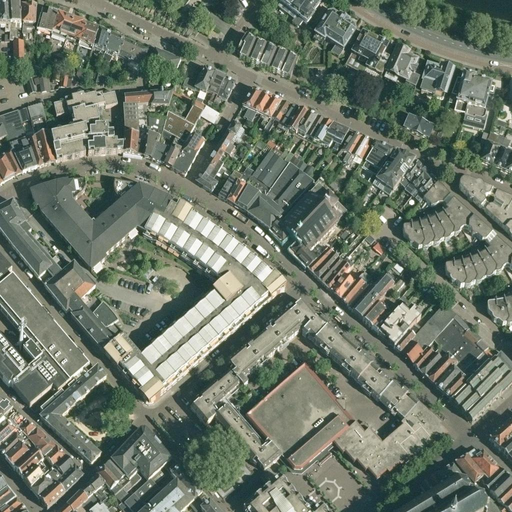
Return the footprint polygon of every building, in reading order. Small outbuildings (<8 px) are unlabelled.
[(275,0),(275,1),(280,5),(277,8),(287,16),(300,0),(275,0)] [(315,0),(300,0),(287,16),(294,21),(291,24),(298,29),(303,23),(307,26),(314,17),(312,15),(321,4),(315,0)] [(0,26),(5,27),(5,33),(10,34),(10,25),(9,5),(6,5),(4,2),(1,2),(0,3),(0,26)] [(20,5),(9,5),(10,25),(10,34),(10,36),(9,42),(13,42),(13,43),(16,42),(16,32),(20,32),(21,25),(19,25),(20,5)] [(22,25),(23,25),(22,35),(33,36),(34,26),(35,26),(36,7),(23,6),(22,25)] [(37,30),(51,34),(57,14),(56,11),(51,10),(50,12),(49,11),(49,12),(42,10),(37,30)] [(50,36),(65,41),(74,20),(57,14),(51,34),(50,36)] [(349,24),(348,23),(339,17),(338,19),(333,15),(327,16),(314,37),(324,43),(325,41),(335,47),(331,53),(339,58),(342,52),(343,53),(355,34),(354,29),(348,25),(349,24)] [(73,45),(78,47),(86,26),(83,25),(83,23),(74,20),(65,41),(74,44),(73,45)] [(208,37),(212,30),(205,25),(200,32),(208,37)] [(98,30),(86,26),(78,47),(92,51),(92,50),(98,30)] [(99,30),(98,30),(92,50),(100,54),(104,56),(105,53),(111,36),(99,30)] [(351,56),(345,66),(364,76),(367,71),(381,78),(389,61),(383,58),(388,47),(387,47),(388,44),(386,41),(384,40),(381,41),(379,43),(378,42),(378,43),(362,35),(351,56)] [(125,43),(111,36),(105,53),(104,56),(102,62),(109,65),(113,57),(118,59),(118,58),(125,43)] [(240,59),(247,62),(255,44),(251,42),(251,41),(246,37),(240,45),(238,51),(237,55),(241,56),(240,59)] [(13,63),(18,63),(24,63),(23,42),(16,42),(13,43),(13,63)] [(118,59),(128,64),(136,48),(125,43),(118,58),(118,59)] [(247,62),(268,72),(276,53),(272,51),(272,50),(261,45),(260,46),(255,44),(247,62)] [(137,73),(147,53),(136,48),(128,64),(134,67),(132,71),(137,73)] [(167,78),(168,74),(174,77),(181,61),(155,50),(148,65),(150,66),(148,69),(167,78)] [(268,72),(290,81),(298,62),(293,60),(293,59),(282,54),(281,55),(276,53),(268,72)] [(387,75),(385,80),(395,85),(398,80),(406,83),(405,86),(414,91),(419,81),(418,81),(421,74),(417,73),(421,63),(397,53),(387,75)] [(304,65),(298,62),(290,81),(296,84),(304,65)] [(434,94),(445,98),(452,73),(441,69),(440,72),(427,68),(422,84),(423,84),(420,93),(433,97),(434,94)] [(199,95),(196,102),(202,104),(205,97),(206,94),(215,75),(204,70),(200,78),(193,75),(190,81),(188,81),(186,81),(183,88),(199,95)] [(123,74),(118,71),(112,83),(119,83),(123,74)] [(81,87),(82,87),(83,82),(85,74),(78,72),(74,83),(81,85),(81,87)] [(225,80),(215,75),(206,94),(212,96),(209,103),(213,105),(214,102),(225,80)] [(464,117),(465,118),(466,117),(474,82),(475,80),(463,77),(462,82),(458,81),(448,104),(456,106),(454,113),(464,116),(464,117)] [(48,78),(39,80),(41,93),(41,94),(50,93),(50,92),(48,78)] [(25,82),(29,96),(36,94),(31,80),(25,82)] [(226,103),(235,84),(225,80),(214,102),(213,105),(218,107),(220,101),(226,103)] [(490,86),(474,82),(466,117),(465,118),(474,120),(475,119),(482,121),(484,119),(486,114),(483,111),(488,96),(493,97),(495,89),(490,88),(490,86)] [(175,83),(173,93),(179,95),(182,86),(175,83)] [(242,109),(248,111),(244,118),(247,120),(262,96),(253,91),(242,109)] [(173,93),(152,95),(149,95),(151,106),(150,106),(150,108),(168,108),(173,93)] [(102,156),(103,156),(104,156),(121,155),(122,146),(120,146),(117,146),(117,143),(113,143),(113,135),(107,135),(107,128),(105,128),(94,129),(94,132),(89,133),(90,142),(85,142),(84,139),(87,138),(85,130),(88,129),(87,126),(99,123),(97,117),(102,116),(101,110),(117,107),(114,94),(102,97),(102,95),(84,98),(83,96),(64,101),(65,103),(53,106),(56,118),(71,115),(74,126),(72,126),(74,132),(51,137),(49,138),(57,164),(85,157),(83,149),(87,149),(87,157),(100,156),(101,156),(102,156)] [(124,97),(125,107),(146,106),(150,106),(151,106),(149,95),(124,97)] [(256,115),(261,117),(272,100),(269,99),(269,98),(262,95),(262,96),(247,120),(244,126),(249,128),(256,115)] [(281,104),(272,100),(261,117),(260,119),(264,122),(261,126),(265,129),(270,121),(281,104)] [(279,125),(279,126),(290,108),(281,104),(270,121),(265,129),(264,131),(268,134),(273,126),(272,125),(274,122),(279,125)] [(26,109),(30,121),(33,133),(44,168),(57,164),(49,138),(51,137),(42,105),(27,109),(26,109)] [(121,155),(123,155),(139,157),(142,158),(147,130),(146,106),(125,107),(123,107),(125,135),(124,135),(123,145),(122,146),(121,155)] [(172,170),(181,153),(190,136),(200,118),(202,114),(204,111),(206,108),(205,107),(203,111),(193,106),(184,122),(168,113),(165,122),(163,132),(176,138),(170,151),(163,167),(172,170)] [(202,114),(200,118),(214,126),(219,116),(206,107),(206,108),(204,111),(202,114)] [(279,126),(287,130),(299,111),(290,108),(279,126)] [(21,124),(30,121),(26,109),(18,113),(21,124)] [(287,131),(293,135),(294,135),(307,115),(299,111),(287,130),(287,131)] [(24,133),(21,124),(18,113),(0,118),(0,140),(6,139),(5,135),(13,132),(17,143),(9,146),(10,147),(12,153),(22,175),(36,171),(24,135),(24,133)] [(297,133),(305,138),(317,119),(307,115),(294,135),(295,136),(297,133)] [(399,128),(404,130),(411,133),(411,134),(420,138),(420,137),(428,141),(433,129),(403,117),(399,128)] [(165,122),(148,119),(149,130),(162,135),(163,132),(165,122)] [(305,138),(312,141),(313,140),(314,141),(325,122),(317,119),(305,138)] [(507,125),(495,121),(493,125),(499,127),(505,130),(507,125)] [(321,144),(331,125),(325,122),(314,141),(313,140),(312,141),(320,145),(321,144)] [(233,124),(224,139),(222,142),(236,150),(236,151),(242,142),(240,141),(244,133),(240,131),(241,130),(233,124)] [(329,148),(331,144),(340,129),(331,125),(321,144),(325,146),(329,148)] [(337,152),(348,132),(340,129),(331,144),(335,146),(333,150),(337,152)] [(142,158),(151,161),(157,146),(162,135),(149,130),(147,130),(146,137),(142,158)] [(33,133),(24,135),(36,171),(44,168),(33,133)] [(339,158),(343,154),(346,155),(343,162),(347,164),(361,138),(352,134),(340,152),(337,157),(339,158)] [(193,137),(190,136),(181,153),(194,162),(204,144),(203,143),(204,141),(194,135),(193,137)] [(477,153),(483,155),(487,145),(489,136),(483,135),(477,153)] [(359,166),(362,162),(371,142),(361,138),(347,164),(351,166),(352,163),(359,166)] [(487,145),(483,155),(480,163),(492,168),(500,151),(504,141),(498,138),(494,148),(487,145)] [(504,141),(500,151),(492,168),(503,173),(511,153),(511,150),(508,149),(510,143),(504,141)] [(232,157),(229,155),(233,149),(236,150),(222,142),(217,150),(228,157),(230,159),(232,157)] [(255,147),(261,151),(264,146),(258,142),(255,147)] [(269,142),(265,147),(273,153),(277,147),(269,142)] [(372,151),(365,164),(362,170),(367,173),(374,176),(377,171),(379,172),(387,159),(389,161),(393,152),(374,144),(371,150),(372,151)] [(157,146),(151,161),(152,162),(163,167),(170,151),(157,146)] [(274,157),(279,161),(285,152),(280,149),(274,157)] [(211,158),(222,165),(228,157),(217,150),(211,158)] [(285,151),(285,152),(279,161),(287,167),(293,157),(294,156),(285,151)] [(12,153),(4,156),(15,178),(22,175),(12,153)] [(172,170),(185,178),(194,162),(181,153),(172,170)] [(247,215),(247,216),(259,200),(261,202),(271,192),(288,168),(287,167),(279,161),(274,157),(271,155),(271,154),(269,153),(267,156),(253,177),(252,178),(251,178),(233,207),(247,215)] [(372,186),(372,187),(380,192),(405,157),(396,153),(389,163),(393,166),(391,170),(386,167),(375,183),(372,186)] [(511,153),(503,173),(511,177),(511,153)] [(337,157),(333,155),(331,154),(324,162),(329,166),(337,157)] [(0,177),(4,185),(15,178),(4,156),(0,157),(0,177)] [(293,157),(287,167),(288,168),(294,172),(300,162),(293,157)] [(391,196),(399,184),(403,178),(407,173),(415,162),(405,157),(380,192),(389,198),(391,196)] [(226,173),(221,170),(223,166),(222,165),(211,158),(206,167),(217,174),(223,177),(226,173)] [(300,162),(294,172),(302,177),(308,167),(300,162)] [(405,191),(410,185),(423,169),(415,162),(407,173),(403,178),(399,184),(405,191)] [(308,167),(302,177),(307,180),(309,179),(315,170),(309,166),(308,167)] [(206,167),(201,175),(212,182),(217,174),(206,167)] [(269,232),(270,233),(281,221),(291,209),(313,184),(307,180),(302,177),(294,172),(288,168),(271,192),(261,202),(259,200),(247,216),(269,232)] [(410,185),(413,188),(408,194),(412,198),(430,177),(423,169),(410,185)] [(218,199),(226,203),(242,177),(234,172),(230,179),(218,199)] [(226,203),(233,207),(251,178),(252,178),(253,177),(245,172),(242,177),(226,203)] [(195,184),(207,191),(211,184),(213,186),(215,184),(212,182),(201,175),(195,184)] [(420,205),(423,201),(424,199),(438,184),(430,177),(412,198),(415,201),(420,205)] [(492,191),(482,187),(482,186),(481,184),(480,184),(478,183),(477,183),(475,184),(468,181),(467,180),(465,180),(464,181),(462,181),(461,182),(460,183),(459,185),(459,186),(459,188),(459,190),(460,191),(461,192),(467,197),(467,199),(467,200),(468,202),(470,202),(471,203),(473,203),(480,210),(483,213),(485,211),(488,208),(485,205),(484,201),(479,197),(477,196),(479,194),(480,195),(486,199),(488,198),(489,197),(493,199),(495,195),(496,193),(492,191)] [(120,342),(119,341),(114,346),(102,332),(106,329),(118,321),(114,315),(108,309),(102,304),(92,315),(85,306),(91,300),(88,296),(95,289),(76,267),(64,278),(28,235),(31,232),(24,224),(13,203),(0,209),(0,233),(12,249),(21,259),(20,260),(38,281),(39,281),(45,289),(66,314),(69,312),(73,317),(71,318),(146,404),(152,405),(276,297),(284,293),(276,283),(261,269),(250,260),(251,258),(249,257),(248,254),(247,253),(242,249),(226,237),(210,226),(193,215),(179,207),(168,201),(154,194),(141,189),(130,186),(114,183),(113,186),(113,188),(113,189),(113,191),(114,193),(114,194),(115,196),(115,197),(116,198),(121,204),(95,226),(93,223),(90,226),(71,204),(82,195),(83,194),(84,193),(85,191),(85,189),(86,188),(86,186),(86,184),(85,182),(71,183),(57,186),(43,189),(30,194),(36,210),(39,209),(41,215),(91,273),(106,260),(104,258),(137,230),(144,234),(142,237),(159,247),(172,254),(187,264),(198,271),(209,279),(219,287),(138,358),(130,348),(123,340),(120,342)] [(277,239),(282,243),(282,244),(284,242),(293,251),(291,252),(296,257),(295,258),(307,271),(328,251),(322,246),(321,247),(318,245),(338,224),(346,215),(337,207),(337,206),(330,199),(328,196),(314,185),(313,184),(291,209),(281,221),(270,233),(276,240),(277,239)] [(329,188),(334,194),(338,190),(332,184),(329,188)] [(438,184),(424,199),(423,201),(426,204),(427,205),(428,206),(429,207),(430,208),(432,208),(433,208),(435,208),(436,207),(437,206),(443,205),(444,204),(445,203),(447,200),(448,200),(447,199),(445,197),(446,196),(447,195),(448,194),(445,191),(441,187),(438,184)] [(355,199),(347,192),(343,197),(350,204),(355,199)] [(511,200),(496,193),(495,195),(493,199),(495,203),(500,206),(498,210),(492,207),(488,208),(485,211),(483,213),(497,225),(509,235),(509,237),(509,238),(510,240),(511,240),(511,200)] [(413,246),(418,250),(421,249),(422,250),(424,251),(425,251),(427,250),(428,249),(429,248),(432,247),(433,247),(435,247),(436,247),(438,246),(439,245),(440,244),(443,242),(444,243),(446,243),(447,242),(448,241),(449,240),(450,238),(453,237),(454,237),(456,237),(457,236),(458,235),(459,234),(459,232),(463,230),(464,230),(465,230),(467,231),(470,233),(470,235),(471,236),(472,237),(473,238),(475,239),(476,239),(477,240),(478,240),(480,242),(485,243),(486,242),(487,241),(489,238),(490,238),(489,237),(487,235),(488,234),(489,233),(486,230),(453,201),(451,202),(447,207),(450,210),(443,215),(439,218),(436,220),(432,221),(428,223),(423,225),(419,226),(415,227),(411,227),(411,228),(411,233),(409,233),(404,234),(403,234),(403,238),(407,240),(407,241),(407,243),(408,244),(409,245),(410,246),(412,246),(413,246)] [(367,211),(361,219),(369,226),(376,217),(367,211)] [(368,237),(364,240),(370,246),(374,242),(368,237)] [(446,272),(445,272),(446,276),(449,279),(449,281),(450,282),(451,284),(452,284),(454,285),(455,285),(460,288),(463,288),(464,289),(466,289),(468,289),(469,288),(470,287),(471,286),(474,285),(476,286),(477,286),(479,285),(480,285),(481,284),(482,282),(485,281),(486,281),(488,281),(489,281),(490,280),(491,279),(492,277),(495,275),(497,276),(498,275),(499,275),(501,274),(501,272),(502,271),(505,269),(505,268),(506,268),(507,268),(509,269),(511,271),(511,254),(497,241),(495,239),(493,241),(489,245),(492,248),(485,254),(481,256),(474,260),(470,262),(461,264),(455,266),(453,266),(453,271),(451,272),(446,272)] [(307,271),(313,277),(334,256),(328,251),(307,271)] [(383,262),(388,257),(384,254),(379,259),(383,262)] [(313,277),(318,282),(339,260),(334,256),(313,277)] [(0,310),(30,346),(23,353),(34,366),(27,371),(0,339),(0,378),(8,389),(11,387),(13,390),(29,409),(53,390),(57,395),(89,368),(12,278),(10,279),(7,275),(11,272),(0,258),(0,310)] [(318,282),(324,288),(347,260),(346,260),(343,264),(339,260),(318,282)] [(324,288),(331,294),(350,270),(353,266),(347,260),(324,288)] [(360,279),(358,277),(360,274),(353,267),(354,266),(353,266),(350,270),(331,294),(340,302),(359,280),(360,279)] [(102,280),(109,274),(104,268),(97,274),(102,280)] [(364,274),(360,279),(359,280),(340,302),(351,313),(382,278),(374,287),(372,286),(370,290),(367,287),(372,281),(364,274)] [(353,314),(363,323),(393,288),(382,278),(351,313),(353,314)] [(363,323),(372,331),(388,314),(387,312),(390,309),(386,306),(390,302),(397,294),(397,293),(405,284),(400,280),(393,288),(363,323)] [(511,299),(511,300),(503,303),(495,304),(495,305),(495,310),(493,310),(488,310),(487,311),(487,314),(491,318),(491,319),(492,321),(493,322),(494,323),(496,323),(497,323),(502,327),(505,326),(507,327),(508,327),(510,327),(511,326),(511,325),(511,299)] [(372,331),(378,336),(397,314),(401,310),(405,305),(400,300),(388,314),(372,331)] [(370,396),(378,403),(386,411),(394,417),(396,415),(404,422),(419,405),(410,398),(407,395),(408,395),(403,391),(401,393),(392,385),(392,386),(386,380),(387,380),(382,376),(381,376),(379,374),(379,373),(372,367),(365,360),(366,360),(361,356),(358,354),(358,353),(343,340),(340,338),(335,333),(335,334),(329,329),(329,328),(317,318),(316,320),(302,304),(295,310),(294,309),(228,365),(232,371),(195,403),(197,405),(190,411),(205,428),(214,420),(255,468),(257,466),(263,473),(281,458),(268,444),(262,449),(227,408),(220,414),(215,409),(240,387),(243,390),(247,387),(243,382),(301,333),(303,336),(313,344),(313,345),(320,352),(321,351),(349,376),(356,383),(370,395),(370,396)] [(456,318),(443,307),(414,339),(414,338),(399,355),(412,367),(434,343),(453,322),(456,318)] [(388,344),(394,350),(412,329),(413,330),(416,325),(420,320),(416,317),(417,314),(410,308),(406,314),(401,310),(397,314),(378,336),(384,341),(386,340),(388,342),(388,344)] [(412,367),(418,373),(434,355),(463,324),(457,318),(456,318),(453,322),(434,343),(412,367)] [(469,331),(463,324),(434,355),(418,373),(425,379),(435,389),(465,358),(481,343),(482,342),(469,330),(469,331)] [(419,328),(416,325),(413,330),(412,329),(394,350),(399,355),(414,338),(412,336),(419,328)] [(488,350),(481,343),(465,358),(435,389),(443,397),(461,378),(460,377),(483,355),(483,356),(486,352),(488,350)] [(498,357),(490,350),(489,349),(488,350),(486,352),(483,356),(483,355),(460,377),(461,378),(443,397),(450,403),(494,361),(498,357)] [(500,396),(511,384),(511,366),(500,354),(498,357),(494,361),(491,364),(450,403),(469,423),(473,419),(475,421),(500,396)] [(245,417),(268,444),(281,458),(287,466),(293,473),(300,473),(315,460),(317,462),(327,454),(326,451),(332,445),(333,446),(355,426),(345,414),(346,403),(335,403),(304,367),(245,417)] [(40,420),(50,430),(50,429),(91,467),(100,457),(72,431),(60,420),(106,380),(97,369),(96,371),(89,377),(85,372),(73,382),(74,383),(67,389),(69,391),(64,395),(63,396),(61,393),(40,412),(40,413),(44,416),(40,420)] [(0,413),(4,418),(13,410),(14,409),(5,401),(3,403),(0,406),(0,413)] [(431,415),(419,405),(404,422),(400,426),(402,428),(381,446),(368,431),(364,435),(355,426),(333,446),(342,456),(344,454),(353,465),(355,463),(365,474),(366,472),(376,482),(386,473),(389,475),(399,466),(401,468),(412,459),(414,462),(424,452),(426,454),(448,435),(447,435),(440,427),(442,425),(431,415)] [(0,430),(6,424),(9,421),(10,422),(10,421),(17,415),(13,410),(4,418),(0,413),(0,430)] [(10,421),(10,422),(9,421),(6,424),(0,430),(0,446),(12,435),(13,434),(26,422),(17,415),(10,421)] [(511,420),(492,437),(492,438),(489,441),(500,453),(511,440),(511,420)] [(27,424),(26,422),(13,434),(12,435),(0,446),(0,455),(5,461),(21,448),(20,447),(26,441),(27,442),(28,440),(37,431),(27,423),(27,424)] [(364,432),(368,429),(363,423),(359,427),(364,432)] [(57,450),(37,431),(28,440),(27,442),(33,449),(32,452),(28,456),(21,448),(5,461),(22,481),(35,471),(45,460),(57,450)] [(145,432),(141,432),(111,464),(125,479),(129,483),(123,489),(121,491),(114,497),(122,506),(134,496),(130,491),(144,479),(148,484),(160,473),(164,469),(171,463),(172,462),(172,461),(171,461),(170,461),(160,450),(155,443),(154,443),(145,432)] [(511,440),(500,453),(511,465),(511,440)] [(45,460),(53,469),(54,469),(54,468),(66,459),(58,450),(57,450),(45,460)] [(473,453),(467,458),(480,474),(484,478),(488,483),(500,471),(483,453),(473,453)] [(467,458),(455,465),(466,478),(465,479),(467,482),(471,487),(473,487),(474,488),(475,488),(474,487),(484,478),(480,474),(467,458)] [(74,467),(66,459),(54,468),(64,478),(75,468),(74,467)] [(184,511),(202,495),(184,475),(172,462),(171,463),(164,469),(175,483),(146,509),(142,505),(159,491),(155,486),(165,478),(160,473),(148,484),(134,496),(122,506),(126,508),(129,511),(184,511)] [(111,464),(104,471),(121,491),(123,489),(129,483),(125,479),(111,464)] [(485,511),(486,505),(482,498),(480,497),(482,495),(479,492),(475,488),(474,488),(473,487),(471,487),(467,482),(465,479),(466,478),(455,465),(453,466),(461,474),(460,475),(465,485),(462,486),(460,484),(454,484),(453,483),(451,484),(452,485),(450,486),(444,490),(442,487),(440,489),(441,491),(436,494),(433,496),(431,493),(428,495),(430,497),(428,499),(423,502),(421,499),(419,500),(419,502),(419,505),(406,511),(485,511)] [(453,466),(442,473),(441,473),(450,486),(452,485),(451,484),(453,483),(454,484),(460,484),(462,486),(465,485),(460,475),(461,474),(453,466)] [(47,511),(54,505),(58,502),(68,493),(73,487),(83,478),(75,468),(64,478),(61,481),(54,487),(38,501),(47,511)] [(108,490),(110,493),(114,497),(121,491),(104,471),(103,470),(96,478),(104,487),(105,486),(108,490)] [(22,481),(30,491),(43,480),(49,474),(46,471),(40,476),(35,471),(22,481)] [(482,488),(490,495),(491,494),(506,478),(500,471),(488,483),(482,488)] [(54,473),(45,481),(44,481),(43,480),(30,491),(38,501),(54,487),(61,481),(54,473)] [(441,473),(435,477),(438,481),(438,482),(442,487),(444,490),(450,486),(441,473)] [(434,477),(427,482),(436,494),(441,491),(440,489),(442,487),(438,482),(438,481),(435,477),(434,477)] [(96,478),(88,486),(95,495),(99,492),(104,487),(96,478)] [(497,511),(496,511),(497,509),(501,506),(497,502),(490,495),(482,488),(488,483),(484,478),(474,487),(475,488),(479,492),(482,495),(480,497),(482,498),(486,505),(485,511),(497,511)] [(490,495),(497,502),(498,501),(499,501),(511,487),(511,483),(506,478),(491,494),(490,495)] [(324,511),(321,508),(320,509),(319,508),(313,511),(308,511),(283,482),(281,479),(280,480),(279,479),(242,510),(244,511),(324,511)] [(423,492),(428,499),(430,497),(428,495),(431,493),(433,496),(436,494),(427,482),(420,488),(423,492)] [(88,486),(80,494),(87,501),(93,496),(93,497),(95,495),(88,486)] [(499,511),(503,511),(511,502),(511,487),(499,501),(498,501),(497,502),(501,506),(497,509),(499,511)] [(0,493),(0,511),(15,500),(6,489),(0,493)] [(106,511),(107,511),(111,508),(105,501),(107,499),(103,495),(102,495),(99,492),(95,495),(93,497),(99,504),(93,508),(94,510),(91,511),(106,511)] [(80,494),(61,511),(91,511),(94,510),(93,508),(99,504),(93,497),(93,496),(87,501),(80,494)] [(17,501),(2,511),(15,511),(22,507),(17,501)] [(511,511),(511,502),(503,511),(511,511)] [(200,511),(216,511),(209,503),(200,511)]
